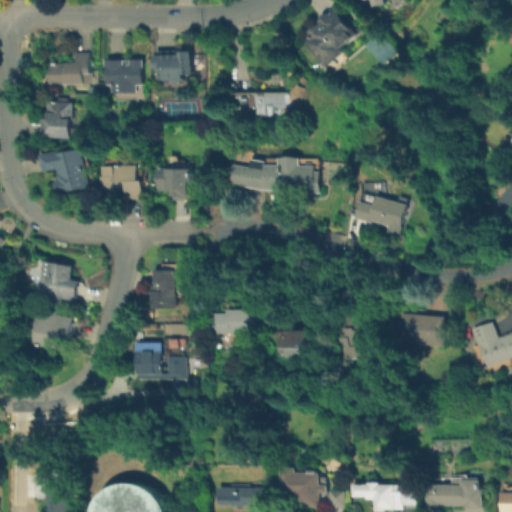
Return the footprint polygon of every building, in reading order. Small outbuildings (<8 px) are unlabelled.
[(385,0),(380,9),(366,0),(385,0)] [(336,8),(362,32),(330,67),(304,43),(336,8)] [(188,81),(159,83),(158,51),(196,50),(197,76),(188,76),(188,81)] [(84,85),(51,84),(51,68),(69,69),(69,53),(93,53),(92,74),(84,74),(84,85)] [(147,60),(147,84),(137,84),(137,91),(118,91),(118,83),(111,83),(111,60),(127,60),(127,66),(133,66),(133,60),(147,60)] [(287,94),(287,132),(248,132),(248,112),(234,112),(234,94),(287,94)] [(47,137),(47,101),(77,102),(76,137),(47,137)] [(54,184),(59,183),(58,174),(44,175),(42,155),(86,151),(90,192),(56,196),(54,184)] [(252,161),(266,163),(266,166),(279,166),(279,160),(302,160),(301,169),(317,168),(317,174),(323,173),(323,195),(270,194),(232,187),(236,166),(251,169),(252,161)] [(140,167),(140,184),(143,184),(143,199),(129,199),(129,198),(109,197),(109,167),(140,167)] [(192,191),(192,198),(175,198),(175,191),(162,191),(162,169),(198,169),(198,191),(192,191)] [(511,223),(509,227),(493,213),(511,190),(511,223)] [(392,227),(360,220),(366,194),(408,203),(408,200),(413,201),(405,238),(390,234),(392,227)] [(36,278),(42,259),(76,267),(72,280),(82,281),(79,302),(41,297),(44,279),(36,278)] [(158,310),(153,310),(153,287),(158,287),(158,270),(184,270),(184,286),(178,286),(178,310),(158,310)] [(232,333),(222,332),(222,315),(232,315),(232,309),(261,310),(261,333),(232,333)] [(43,311),(46,313),(75,317),(70,351),(36,345),(43,311)] [(343,321),(351,321),(351,315),(363,314),(367,361),(345,360),(343,341),(343,321)] [(398,350),(401,314),(447,317),(445,348),(430,347),(430,352),(398,350)] [(494,322),(499,337),(511,332),(511,356),(487,365),(475,328),(494,322)] [(292,358),(284,357),(284,337),(292,337),(292,330),(318,330),(318,358),(292,358)] [(170,343),(170,359),(191,359),(191,380),(140,379),(140,343),(170,343)] [(301,469),(301,472),(323,472),(323,504),(307,504),(307,494),(287,494),(287,469),(301,469)] [(79,491),(79,511),(53,511),(53,500),(48,500),(48,499),(39,499),(39,477),(79,477),(79,491)] [(430,511),(430,484),(465,484),(465,480),(486,480),(486,509),(445,509),(445,511),(430,511)] [(129,482),(120,484),(113,487),(106,493),(101,499),(97,507),(96,511),(169,511),(165,501),(159,492),(150,486),(140,482),(129,482)] [(407,484),(407,490),(419,490),(419,506),(403,506),(403,509),(388,508),(388,511),(377,511),(377,498),(357,498),(357,484),(407,484)] [(511,511),(503,511),(504,487),(511,487),(511,511)] [(222,507),(222,488),(275,488),(275,507),(222,507)] [(346,489),(331,489),(331,505),(345,506),(346,489)]
